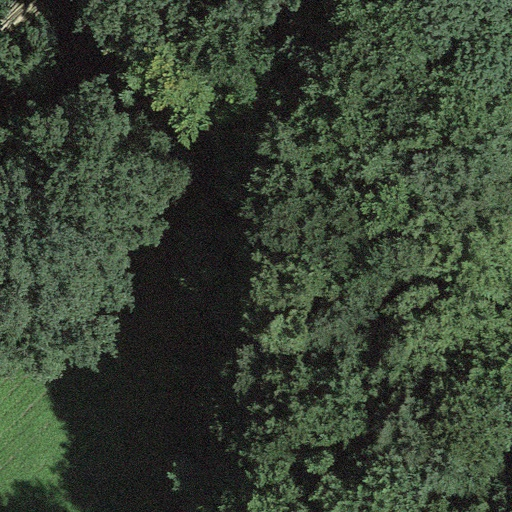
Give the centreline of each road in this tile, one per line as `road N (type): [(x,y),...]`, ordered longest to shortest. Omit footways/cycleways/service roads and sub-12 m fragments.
road 1 (track): [(224,511),(265,217),(227,149),(100,0)]
road 2 (track): [(265,217),(281,87),(333,0)]
